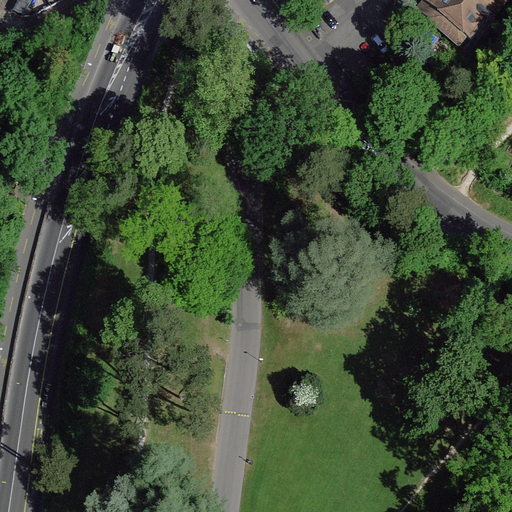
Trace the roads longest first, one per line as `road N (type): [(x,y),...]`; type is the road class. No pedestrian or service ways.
road 1 (secondary): [(18,511),(64,245),(105,111),(153,0)]
road 2 (primary): [(0,367),(305,386),(511,350)]
road 3 (tertiary): [(255,0),(391,163),(461,223),(511,250)]
